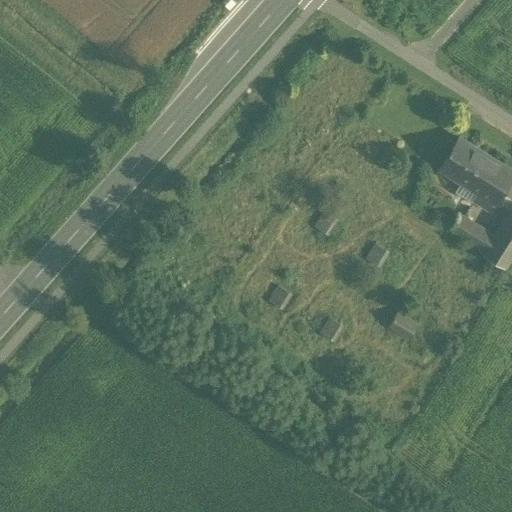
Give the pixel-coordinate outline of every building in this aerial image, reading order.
[(511,171),(511,170),(457,137),(439,168),(494,201),(511,171)] [(511,249),(511,200),(498,223),(466,203),(452,225),(506,259),(511,249)] [(375,240),(366,257),(380,265),(389,248),(375,240)] [(269,297),(283,306),(293,291),(279,282),(269,297)] [(392,316),(388,325),(409,336),(414,327),(392,316)]
